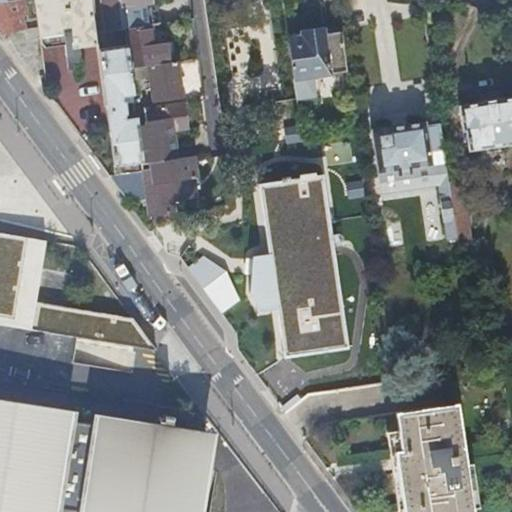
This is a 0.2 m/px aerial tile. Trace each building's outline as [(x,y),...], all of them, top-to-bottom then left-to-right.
[(19,0),(0,0),(0,28),(2,32),(3,32),(10,31),(24,27),(22,13),(19,0)] [(97,42),(90,0),(33,0),(38,34),(62,31),(66,60),(75,59),(78,51),(78,45),(97,42)] [(120,6),(119,0),(100,0),(104,31),(123,29),(122,17),(120,6)] [(151,3),(120,6),(122,17),(152,12),(151,3)] [(152,25),(157,24),(155,12),(152,12),(122,17),(123,29),(152,25)] [(164,42),(162,23),(157,24),(152,25),(154,44),(164,42)] [(167,62),(164,42),(154,44),(152,25),(123,29),(126,45),(129,68),(149,65),(167,62)] [(303,39),(288,41),(296,101),(316,99),(313,78),(330,75),(347,73),(341,33),(324,36),(324,31),(302,34),(303,39)] [(129,68),(126,45),(97,49),(113,164),(141,160),(136,125),(135,116),(123,118),(122,114),(124,113),(123,107),(134,105),(129,68)] [(182,95),(177,61),(172,62),(167,62),(149,65),(153,100),(182,95)] [(466,127),(469,147),(511,141),(511,96),(498,98),(498,96),(482,98),(482,100),(459,104),(463,127),(466,127)] [(142,163),(176,158),(172,129),(186,127),(182,102),(143,108),(145,124),(136,125),(141,160),(142,163)] [(446,239),(457,238),(448,179),(448,178),(446,178),(442,150),(444,149),(439,119),(372,130),(381,194),(439,185),(446,239)] [(149,215),(164,212),(162,201),(195,195),(192,175),(195,175),(192,155),(176,158),(142,163),(142,169),(144,180),(146,196),(149,215)] [(109,174),(127,199),(146,196),(144,180),(142,169),(114,173),(109,174)] [(335,255),(323,175),(308,177),(290,180),(289,176),(282,177),(282,181),(260,184),(270,254),(253,258),(250,294),(259,315),(279,312),(285,355),(350,347),(335,255)] [(457,238),(458,245),(470,243),(461,177),(448,179),(457,238)] [(0,324),(155,350),(134,317),(26,299),(27,292),(35,294),(44,239),(0,232),(0,324)] [(203,256),(189,267),(225,316),(241,301),(228,271),(203,256)] [(160,429),(0,403),(0,511),(194,511),(206,436),(170,430),(171,422),(162,421),(160,429)] [(474,511),(460,405),(397,414),(402,453),(395,454),(403,511),(474,511)]
